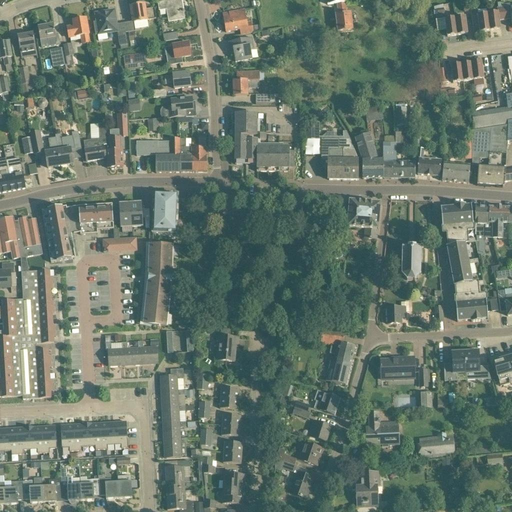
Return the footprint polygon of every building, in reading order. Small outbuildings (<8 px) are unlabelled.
[(181,0),(160,0),(157,0),(159,11),(167,10),(169,22),(184,20),(181,0)] [(338,32),(353,30),(350,14),(347,14),(345,3),(337,4),(339,15),(336,16),(338,32)] [(131,7),(133,23),(156,20),(155,9),(145,10),(145,5),(131,7)] [(498,13),(488,14),(490,31),(490,32),(501,30),(499,22),(505,21),(504,7),(503,5),(496,6),(497,8),(498,13)] [(470,8),(471,11),(473,25),(478,25),(480,33),(490,31),(488,14),(487,14),(486,11),(475,11),(475,8),(470,8)] [(245,11),(223,15),(226,33),(240,31),(241,35),(253,33),(252,23),(247,24),(245,11)] [(102,13),(96,14),(96,23),(93,23),(95,35),(117,33),(114,12),(102,13)] [(465,17),(455,19),(457,36),(468,35),(465,17)] [(70,39),(81,37),(83,44),(89,43),(88,35),(89,35),(86,19),(73,22),(74,27),(68,29),(70,39)] [(457,36),(455,19),(445,20),(447,37),(457,36)] [(54,25),(38,28),(40,38),(40,41),(42,49),(60,45),(58,34),(55,35),(54,25)] [(128,33),(130,42),(137,41),(135,32),(128,33)] [(128,45),(126,33),(118,35),(120,47),(121,46),(128,45)] [(177,33),(164,35),(165,42),(179,40),(177,33)] [(18,37),(21,58),(37,55),(33,34),(18,37)] [(250,47),(253,46),(252,39),(229,43),(230,50),(233,50),(235,63),(253,60),(250,47)] [(10,58),(12,57),(9,42),(0,44),(0,59),(4,59),(5,66),(11,65),(10,58)] [(173,47),(166,48),(167,56),(170,56),(171,66),(183,64),(182,58),(191,57),(188,43),(173,46),(173,47)] [(64,45),(68,66),(74,65),(73,56),(74,56),(72,44),(64,45)] [(52,51),(55,67),(65,65),(62,49),(52,51)] [(145,54),(125,56),(126,70),(146,68),(145,54)] [(482,62),(471,64),(474,81),(484,80),(482,62)] [(471,64),(461,65),(463,82),(474,81),(471,64)] [(463,82),(461,65),(451,66),(453,84),(463,82)] [(27,68),(19,70),(21,85),(30,84),(27,68)] [(93,72),(87,75),(91,82),(97,78),(93,72)] [(173,76),(164,77),(165,85),(174,84),(174,90),(191,88),(189,73),(173,75),(173,76)] [(240,82),(233,82),(234,97),(248,96),(248,90),(260,89),(259,73),(240,74),(240,82)] [(1,79),(3,94),(8,93),(10,93),(7,78),(1,79)] [(104,86),(105,94),(108,93),(107,89),(112,88),(112,90),(117,90),(118,90),(118,89),(118,88),(119,88),(119,84),(104,86)] [(440,91),(441,99),(455,98),(454,89),(440,91)] [(89,90),(78,92),(80,101),(91,99),(89,90)] [(153,91),(154,98),(166,97),(166,90),(153,91)] [(256,104),(278,104),(278,95),(256,95),(256,104)] [(193,111),(192,99),(171,101),(172,108),(169,108),(170,119),(179,118),(179,119),(180,119),(184,117),(183,112),(193,111)] [(130,101),(131,111),(141,111),(140,101),(130,101)] [(365,109),(366,115),(382,113),(381,106),(365,109)] [(472,132),(508,126),(511,125),(511,111),(511,108),(472,114),(475,131),(472,132)] [(407,109),(395,110),(396,127),(408,127),(407,109)] [(127,114),(118,115),(119,136),(128,136),(127,114)] [(236,114),(235,127),(257,127),(257,114),(236,114)] [(305,140),(317,140),(317,124),(305,124),(305,140)] [(98,125),(99,139),(84,142),(85,150),(87,163),(107,159),(106,152),(106,149),(105,147),(107,146),(106,140),(106,139),(106,125),(98,125)] [(472,167),(478,167),(505,169),(506,155),(508,126),(472,132),(472,134),(472,167)] [(235,127),(235,140),(257,140),(257,127),(235,127)] [(31,137),(34,153),(35,155),(45,153),(40,132),(30,134),(31,137)] [(72,133),(74,146),(81,145),(79,132),(72,133)] [(396,164),(396,156),(396,144),(395,138),(384,138),(384,144),(383,144),(383,160),(378,159),(370,134),(355,139),(362,160),(363,180),(384,179),(384,180),(391,180),(391,164),(396,164)] [(464,153),(464,161),(472,161),(472,134),(468,134),(468,139),(463,139),(463,153),(464,153)] [(61,167),(73,165),(71,149),(64,150),(62,135),(56,136),(56,138),(60,162),(61,167)] [(31,138),(22,140),(25,156),(34,154),(31,138)] [(46,154),(48,169),(61,167),(56,138),(49,139),(50,153),(46,154)] [(107,152),(108,169),(123,168),(122,151),(121,151),(120,138),(110,138),(110,139),(106,139),(106,140),(107,146),(105,147),(106,149),(106,152),(107,152)] [(193,149),(193,157),(194,157),(194,173),(207,173),(206,138),(199,139),(199,149),(193,149)] [(137,142),(137,157),(156,157),(156,174),(181,173),(181,168),(181,150),(181,139),(170,140),(170,149),(159,149),(159,142),(137,142)] [(186,139),(181,139),(181,150),(181,168),(181,173),(194,173),(194,157),(193,157),(193,149),(186,148),(186,139)] [(321,169),(329,169),(329,181),(358,181),(359,160),(358,160),(350,140),(321,139),(321,159),(321,169)] [(235,140),(235,151),(257,151),(257,140),(235,140)] [(436,140),(436,147),(438,147),(438,157),(445,157),(445,154),(444,140),(436,140)] [(257,169),(269,169),(269,147),(257,147),(257,169)] [(269,169),(282,169),(282,148),(269,147),(269,169)] [(424,150),(422,150),(422,148),(418,147),(418,149),(417,160),(419,160),(418,176),(440,177),(441,161),(423,160),(424,150)] [(282,148),(282,169),(294,169),(294,152),(290,152),(290,148),(282,148)] [(257,151),(235,151),(235,161),(257,162),(257,151)] [(10,192),(25,190),(20,159),(6,161),(9,177),(10,176),(11,182),(8,182),(10,192)] [(0,194),(10,192),(8,182),(11,182),(10,176),(9,177),(6,161),(6,160),(0,160),(0,194)] [(415,163),(396,164),(391,164),(391,180),(415,179),(415,163)] [(36,164),(29,165),(30,175),(37,174),(36,164)] [(442,182),(469,184),(470,166),(455,165),(444,164),(442,182)] [(506,169),(505,169),(478,167),(477,185),(504,187),(506,169)] [(153,234),(177,234),(178,195),(175,195),(175,194),(168,194),(168,195),(164,195),(164,194),(157,194),(157,195),(154,195),(153,234)] [(364,239),(377,241),(380,205),(350,202),(347,228),(365,230),(364,239)] [(142,204),(131,205),(132,228),(143,227),(142,204)] [(66,207),(42,211),(51,263),(76,259),(71,235),(76,235),(80,234),(81,236),(98,235),(98,231),(114,230),(112,205),(79,207),(79,209),(67,211),(66,207)] [(131,205),(119,205),(121,228),(122,228),(122,233),(132,233),(132,228),(131,205)] [(454,286),(455,286),(456,297),(455,297),(455,304),(457,323),(458,323),(458,322),(472,321),(472,322),(471,322),(471,323),(482,322),(482,321),(481,321),(481,320),(487,319),(487,320),(488,320),(486,301),(486,295),(479,295),(478,282),(473,283),(469,266),(480,264),(479,260),(469,262),(466,244),(476,243),(475,240),(468,240),(468,233),(474,232),(471,206),(465,207),(465,206),(465,205),(455,206),(455,208),(441,209),(441,208),(441,209),(442,227),(443,234),(447,233),(448,247),(447,247),(447,248),(447,247),(454,286)] [(476,207),(475,217),(476,235),(477,242),(485,242),(485,238),(493,239),(493,228),(489,228),(490,224),(489,224),(488,224),(489,208),(476,207)] [(509,224),(509,208),(489,208),(488,224),(489,224),(490,224),(493,224),(493,228),(493,239),(502,239),(503,224),(509,224)] [(0,254),(11,253),(9,244),(20,241),(16,222),(15,222),(14,218),(0,220),(0,254)] [(18,221),(16,222),(20,241),(9,244),(11,253),(12,253),(13,260),(21,259),(26,258),(42,255),(36,219),(28,221),(27,218),(18,220),(18,221)] [(103,241),(104,254),(137,252),(136,239),(103,241)] [(149,275),(148,282),(144,324),(167,327),(171,285),(172,281),(173,258),(173,247),(150,246),(149,275)] [(407,281),(415,281),(421,276),(421,248),(402,248),(402,275),(407,281)] [(22,273),(23,285),(57,283),(56,278),(50,278),(50,271),(29,273),(26,258),(21,259),(22,273)] [(0,271),(0,288),(11,288),(10,274),(14,273),(14,264),(2,265),(2,271),(0,271)] [(509,271),(496,273),(497,280),(510,278),(509,271)] [(23,285),(24,297),(51,296),(51,290),(57,289),(57,283),(23,285)] [(503,291),(497,292),(500,313),(507,312),(508,317),(511,316),(511,295),(505,296),(505,292),(503,291)] [(51,296),(24,297),(24,300),(23,300),(24,309),(58,307),(58,301),(52,302),(51,296)] [(0,307),(0,313),(24,313),(24,309),(23,300),(2,301),(3,308),(0,307)] [(497,300),(490,301),(492,312),(498,311),(497,300)] [(388,309),(388,325),(401,325),(401,318),(406,318),(405,314),(409,314),(409,304),(401,304),(401,308),(388,309)] [(434,307),(435,323),(444,322),(442,306),(434,307)] [(24,309),(24,313),(24,321),(53,320),(52,314),(58,313),(58,307),(24,309)] [(0,319),(3,320),(4,326),(24,325),(24,321),(24,313),(0,313),(0,319)] [(24,321),(24,325),(25,333),(59,331),(59,325),(53,326),(53,320),(24,321)] [(0,331),(0,337),(25,336),(25,333),(24,325),(4,326),(4,332),(0,331)] [(25,333),(25,336),(26,349),(37,348),(37,345),(54,344),(54,338),(60,337),(59,331),(25,333)] [(321,344),(332,345),(330,354),(337,355),(336,360),(334,359),(333,362),(331,362),(327,382),(346,386),(355,347),(343,344),(345,334),(322,333),(321,344)] [(0,350),(26,349),(25,336),(0,337),(0,350)] [(218,361),(234,363),(235,348),(237,348),(238,339),(220,337),(218,361)] [(143,342),(138,343),(138,349),(141,349),(142,365),(158,365),(157,348),(143,349),(143,342)] [(122,343),(122,350),(125,350),(126,366),(142,365),(141,349),(138,349),(127,350),(127,343),(122,343)] [(110,344),(106,345),(106,352),(108,351),(109,367),(126,366),(125,350),(122,350),(111,351),(110,344)] [(26,349),(26,360),(27,364),(55,362),(55,356),(49,357),(48,350),(37,351),(37,348),(26,349)] [(0,362),(26,360),(26,349),(0,350),(0,362)] [(465,375),(465,350),(456,351),(456,353),(452,353),(452,364),(444,365),(445,383),(457,382),(456,375),(465,375)] [(474,350),(465,350),(465,375),(465,382),(475,381),(491,380),(487,367),(479,367),(478,352),(474,352),(474,350)] [(511,356),(493,362),(499,382),(501,387),(510,385),(509,383),(511,381),(511,356)] [(380,367),(380,370),(381,370),(381,380),(391,380),(415,379),(414,359),(398,359),(398,361),(381,362),(381,367),(380,367)] [(0,368),(0,374),(27,372),(27,364),(26,360),(0,362),(0,368)] [(27,364),(27,372),(27,376),(50,375),(49,369),(56,368),(55,362),(27,364)] [(161,378),(162,394),(177,393),(177,391),(184,391),(184,380),(183,370),(171,370),(171,377),(161,378)] [(419,371),(420,388),(428,387),(427,371),(419,371)] [(0,380),(0,386),(28,385),(27,376),(27,372),(0,374),(1,380),(0,380)] [(27,376),(28,385),(28,388),(56,386),(56,380),(50,381),(50,375),(27,376)] [(208,383),(199,382),(198,390),(208,391),(208,383)] [(28,385),(0,386),(0,392),(1,392),(2,398),(23,397),(23,400),(29,400),(28,388),(28,385)] [(56,386),(28,388),(29,400),(51,399),(51,392),(57,392),(56,386)] [(221,388),(221,399),(239,400),(239,390),(221,388)] [(177,393),(162,394),(162,410),(178,409),(178,407),(185,407),(184,396),(184,391),(177,391),(177,393)] [(317,402),(314,409),(334,416),(340,400),(318,392),(315,401),(317,402)] [(431,394),(421,395),(421,409),(431,408),(431,394)] [(239,400),(221,399),(220,409),(238,411),(239,400)] [(294,409),(307,413),(309,407),(293,401),(291,408),(294,409)] [(211,404),(200,403),(199,411),(210,412),(211,404)] [(178,409),(162,410),(163,426),(179,426),(179,423),(178,412),(185,412),(185,407),(178,407),(178,409)] [(310,414),(307,413),(294,409),(292,415),(308,420),(310,414)] [(210,412),(199,411),(199,418),(209,419),(210,412)] [(369,428),(366,428),(366,446),(377,446),(382,446),(382,447),(388,447),(388,445),(399,445),(398,427),(398,423),(379,424),(379,413),(368,414),(369,428)] [(223,416),(222,426),(240,427),(241,417),(223,416)] [(309,437),(326,442),(330,427),(314,422),(309,437)] [(127,423),(113,424),(114,446),(121,445),(122,449),(128,449),(127,423)] [(179,426),(163,426),(164,443),(180,442),(180,439),(179,428),(186,428),(186,423),(179,423),(179,426)] [(90,424),(87,425),(89,447),(95,447),(96,451),(102,451),(100,424),(90,425),(90,424)] [(113,424),(100,424),(102,451),(108,450),(108,446),(114,446),(113,424)] [(84,425),(74,426),(76,452),(82,452),(82,448),(89,447),(87,425),(84,425)] [(74,426),(61,427),(62,449),(69,448),(70,452),(76,452),(74,426)] [(240,427),(222,426),(221,437),(239,438),(240,427)] [(56,427),(42,428),(44,454),(50,453),(49,449),(57,449),(56,427)] [(27,429),(16,429),(18,455),(24,455),(24,451),(31,451),(29,428),(27,428),(27,429)] [(32,428),(29,428),(31,451),(37,450),(38,454),(44,454),(42,428),(32,428)] [(16,429),(3,430),(5,452),(12,452),(12,456),(18,455),(16,429)] [(212,431),(201,430),(200,438),(212,439),(212,431)] [(421,443),(422,455),(454,453),(453,441),(445,441),(445,434),(438,435),(438,442),(421,443)] [(212,439),(200,438),(200,446),(211,447),(212,439)] [(180,442),(164,443),(165,459),(181,458),(180,444),(187,444),(187,439),(180,439),(180,442)] [(225,443),(224,453),(242,454),(243,444),(225,443)] [(298,461),(317,468),(323,449),(304,443),(298,461)] [(477,444),(477,454),(491,453),(490,443),(477,444)] [(279,449),(276,460),(295,466),(297,460),(285,456),(286,452),(279,449)] [(200,450),(191,451),(192,460),(201,459),(200,450)] [(242,454),(224,453),(223,464),(241,465),(242,454)] [(486,455),(487,466),(503,464),(502,453),(486,455)] [(212,467),(213,459),(202,458),(202,462),(201,466),(212,467)] [(295,466),(276,460),(275,470),(282,473),(283,470),(294,473),(297,467),(295,466)] [(177,468),(165,469),(166,483),(185,482),(185,483),(189,483),(189,478),(190,478),(189,461),(177,462),(177,468)] [(290,494),(306,500),(313,479),(298,473),(290,494)] [(356,488),(357,508),(378,507),(377,487),(379,487),(379,473),(363,474),(363,487),(356,488)] [(223,489),(239,490),(243,491),(244,476),(224,474),(223,489)] [(106,476),(99,476),(99,480),(100,496),(106,496),(106,500),(120,499),(118,483),(111,483),(111,479),(106,480),(106,476)] [(131,476),(118,477),(118,483),(120,499),(132,499),(132,490),(135,490),(134,479),(134,477),(131,477),(131,476)] [(73,477),(61,478),(62,499),(68,498),(68,503),(70,505),(74,505),(75,503),(75,502),(81,501),(80,485),(73,485),(73,477)] [(80,485),(81,501),(94,501),(94,497),(100,496),(99,480),(88,480),(87,477),(80,478),(80,485)] [(50,487),(43,487),(43,503),(48,503),(48,505),(49,506),(52,506),(54,505),(54,503),(56,503),(56,499),(62,499),(61,478),(55,478),(56,480),(50,481),(50,487)] [(35,481),(23,482),(24,501),(30,500),(30,504),(43,503),(43,487),(42,479),(34,480),(35,481)] [(12,488),(5,489),(6,506),(18,505),(18,501),(24,501),(23,482),(12,483),(12,488)] [(166,483),(167,497),(185,497),(193,497),(193,491),(185,492),(185,483),(184,482),(166,483)] [(243,491),(239,490),(223,489),(222,504),(242,506),(243,491)] [(185,497),(167,497),(167,511),(180,510),(179,511),(193,511),(193,502),(186,503),(185,497)] [(204,510),(216,510),(217,503),(204,502),(204,510)]
